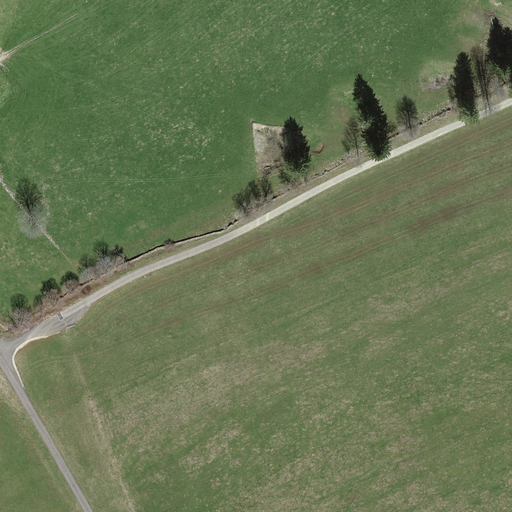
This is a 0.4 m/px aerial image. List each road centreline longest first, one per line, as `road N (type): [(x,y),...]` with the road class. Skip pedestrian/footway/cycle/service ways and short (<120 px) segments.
road 1 (track): [(0,349),(149,267),(511,100)]
road 2 (unclassified): [(0,354),(88,511)]
